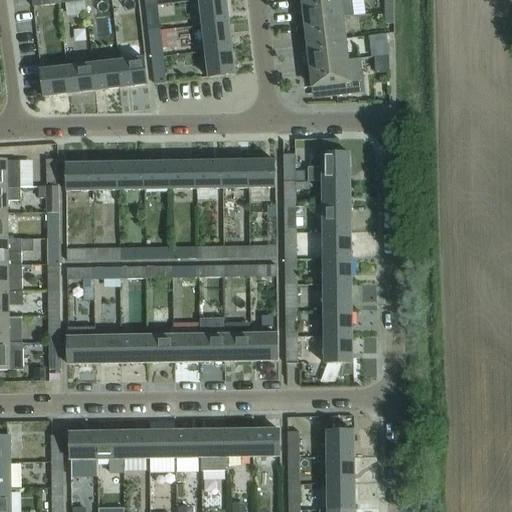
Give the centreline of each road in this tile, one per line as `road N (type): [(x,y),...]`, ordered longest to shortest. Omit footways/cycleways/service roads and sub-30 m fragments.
road 1 (residential): [(0,402),(391,399)]
road 2 (residential): [(391,399),(386,141),(368,122),(270,120)]
road 3 (residential): [(17,121),(270,120)]
road 4 (residential): [(17,121),(1,0)]
road 5 (residential): [(270,120),(256,0)]
